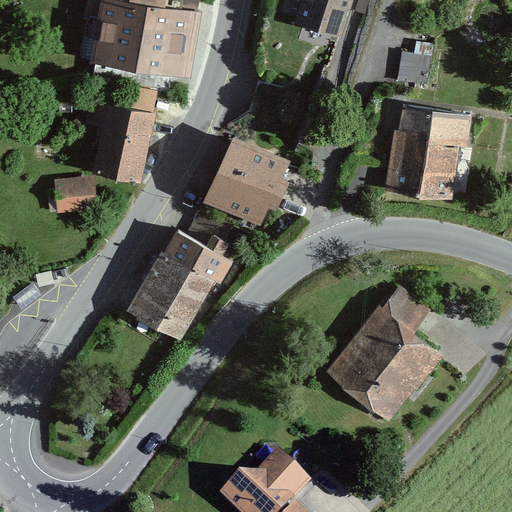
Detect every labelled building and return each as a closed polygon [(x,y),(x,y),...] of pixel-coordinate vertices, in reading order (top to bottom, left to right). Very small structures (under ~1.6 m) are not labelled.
[(191,77),(201,12),(131,0),(100,0),(90,60),(191,77)] [(339,35),(350,0),(304,0),(298,21),(339,35)] [(433,93),(439,56),(404,51),(398,88),(433,93)] [(301,124),(310,89),(260,76),(251,111),(301,124)] [(141,180),(153,114),(93,104),(89,127),(104,129),(97,172),(141,180)] [(473,115),(399,104),(386,188),(448,198),(456,144),(468,145),(473,115)] [(264,224),(288,168),(228,142),(204,199),(264,224)] [(95,208),(92,181),(56,186),(59,213),(95,208)] [(233,263),(172,229),(130,304),(182,333),(213,278),(222,283),(233,263)] [(387,418),(443,350),(381,300),(326,369),(387,418)] [(267,444),(218,498),(233,511),(300,511),(290,503),(307,484),(267,444)]
